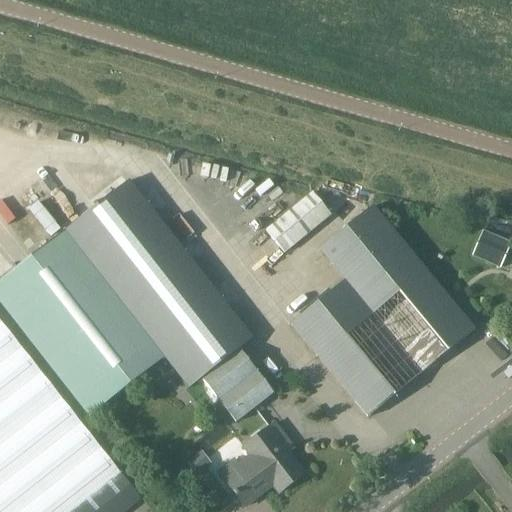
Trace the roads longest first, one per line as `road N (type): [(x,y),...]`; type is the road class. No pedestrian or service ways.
road 1 (tertiary): [(511,152),(0,5)]
road 2 (tertiary): [(365,511),(468,432)]
